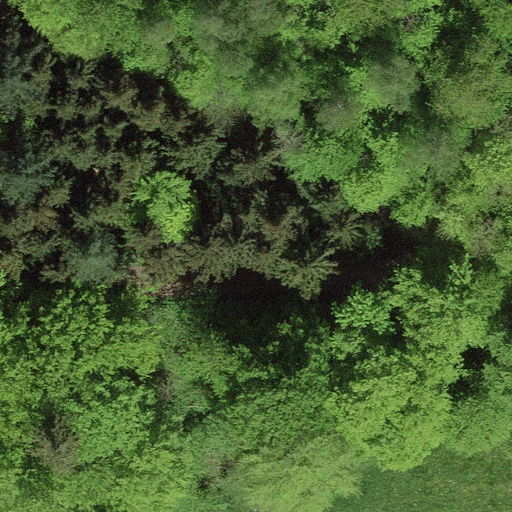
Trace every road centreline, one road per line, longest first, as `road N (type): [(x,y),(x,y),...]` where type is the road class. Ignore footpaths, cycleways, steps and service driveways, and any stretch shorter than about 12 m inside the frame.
road 1 (track): [(1,0),(87,33),(507,287)]
road 2 (track): [(0,292),(511,290)]
